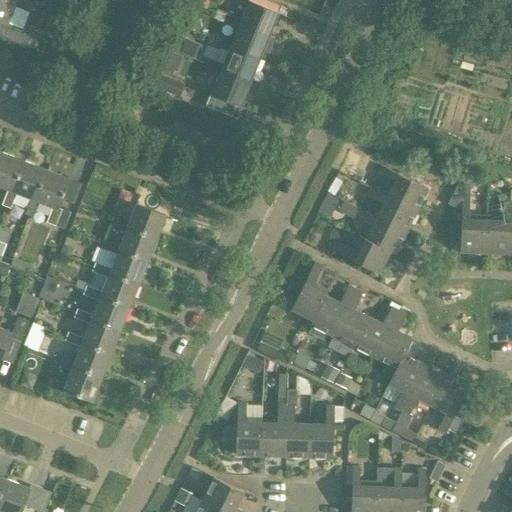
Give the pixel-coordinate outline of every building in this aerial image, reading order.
[(0,0),(0,22),(2,23),(0,29),(0,37),(29,49),(34,35),(7,24),(14,7),(29,13),(32,4),(21,0),(16,0),(16,2),(10,0),(0,0)] [(196,0),(195,3),(208,8),(211,0),(196,0)] [(239,25),(268,37),(268,36),(277,14),(249,2),(241,19),(226,14),(222,22),(237,29),(239,25)] [(268,36),(268,37),(239,25),(237,29),(232,43),(217,36),(212,46),(228,52),(229,48),(258,60),(263,50),(268,52),(274,39),(268,36)] [(193,58),(200,44),(178,35),(172,49),(193,58)] [(220,71),(249,83),(258,60),(229,48),(228,52),(222,66),(207,59),(203,69),(218,74),(220,71)] [(174,70),(164,66),(161,73),(171,77),(174,70)] [(220,71),(218,74),(213,89),(197,82),(194,90),(209,97),(210,94),(239,106),(249,83),(220,71)] [(158,89),(179,97),(184,82),(164,75),(158,89)] [(349,148),(339,170),(355,177),(365,155),(349,148)] [(12,192),(24,162),(1,153),(0,155),(0,187),(7,190),(1,206),(10,209),(16,193),(12,192)] [(46,171),(24,162),(12,192),(16,193),(29,199),(23,214),(32,218),(38,202),(34,201),(46,171)] [(393,181),(386,195),(416,210),(427,188),(381,165),(377,173),(393,181)] [(80,184),(69,180),(46,171),(34,201),(38,202),(52,208),(46,223),(55,227),(55,226),(63,230),(69,214),(61,210),(61,211),(57,210),(61,199),(73,204),(80,184)] [(416,210),(386,195),(370,187),(366,195),(382,203),(376,216),(376,217),(405,231),(416,210)] [(338,200),(326,194),(317,213),(329,219),(338,200)] [(462,201),(451,196),(447,204),(461,211),(462,201)] [(484,254),(486,216),(469,216),(470,201),(462,201),(461,211),(459,253),(484,254)] [(503,217),(486,216),(484,254),(508,255),(510,203),(503,203),(503,217)] [(136,204),(128,223),(113,217),(109,226),(125,232),(126,228),(155,240),(165,216),(136,204)] [(371,224),(365,238),(364,239),(389,251),(394,254),(405,231),(376,217),(376,216),(359,208),(355,216),(371,224)] [(146,262),(155,240),(126,228),(125,232),(119,246),(104,240),(100,249),(104,250),(116,255),(117,251),(146,262)] [(364,239),(365,238),(359,235),(352,250),(336,242),(332,249),(378,272),(389,251),(364,239)] [(137,286),(146,262),(117,251),(116,255),(104,250),(98,264),(95,263),(91,272),(94,273),(107,278),(108,274),(137,286)] [(0,274),(5,277),(10,265),(0,261),(0,274)] [(325,295),(328,289),(314,283),(322,266),(314,262),(291,309),(312,320),(313,320),(325,295)] [(128,309),(137,286),(108,274),(107,278),(101,292),(85,286),(82,295),(98,301),(99,297),(128,309)] [(332,336),(354,289),(347,286),(339,302),(325,295),(313,320),(312,320),(310,325),(332,336)] [(353,346),(368,317),(354,310),(362,293),(354,289),(332,336),(353,346)] [(25,291),(18,310),(34,316),(41,296),(25,291)] [(119,332),(128,309),(99,297),(98,301),(92,315),(77,309),(73,318),(89,324),(90,320),(119,332)] [(375,357),(397,311),(390,307),(382,324),(368,317),(353,346),(375,357)] [(375,357),(396,367),(396,368),(403,354),(411,338),(397,331),(405,315),(397,311),(375,357)] [(9,337),(21,342),(29,321),(17,317),(9,337)] [(64,341),(79,348),(81,343),(110,355),(119,332),(90,320),(89,324),(83,338),(67,332),(64,341)] [(40,350),(48,326),(34,321),(25,345),(40,350)] [(0,357),(10,333),(0,328),(0,357)] [(101,379),(110,355),(81,343),(79,348),(74,361),(58,356),(55,364),(70,371),(72,367),(101,379)] [(249,354),(244,370),(260,375),(265,359),(249,354)] [(396,368),(396,367),(387,384),(401,391),(393,407),(400,411),(423,364),(403,354),(396,368)] [(359,393),(365,381),(327,364),(321,376),(359,393)] [(430,405),(445,375),(423,364),(400,411),(390,431),(401,436),(411,416),(408,415),(416,398),(430,405)] [(91,402),(101,379),(72,367),(70,371),(65,384),(49,378),(46,387),(61,393),(62,390),(91,402)] [(24,373),(19,385),(31,391),(36,379),(24,373)] [(444,433),(467,386),(445,375),(430,405),(445,412),(436,429),(444,433)] [(286,393),(286,404),(293,405),(293,406),(296,406),(297,389),(286,389),(286,393)] [(278,393),(277,404),(286,404),(286,393),(278,393)] [(477,427),(488,404),(475,398),(464,421),(477,427)] [(259,455),(261,422),(245,422),(245,403),(237,403),(236,426),(235,443),(234,454),(259,455)] [(259,455),(283,456),(286,404),(277,404),(276,404),(276,423),(261,422),(259,455)] [(283,456),(307,457),(309,424),(292,423),(293,406),(293,405),(286,404),(283,456)] [(343,407),(334,406),(325,406),(324,424),(309,424),(307,457),(332,459),(333,421),(342,422),(343,407)] [(223,443),(235,443),(236,426),(223,426),(223,443)] [(400,442),(391,437),(390,452),(400,452),(400,442)] [(349,511),(374,511),(375,486),(359,486),(359,467),(351,467),(349,511)] [(374,511),(398,511),(399,487),(400,487),(400,469),(393,469),(392,487),(375,486),(374,511)] [(422,511),(424,470),(417,469),(416,488),(400,487),(399,487),(398,511),(422,511)] [(212,477),(202,499),(226,511),(245,511),(236,507),(243,493),(212,477)] [(19,511),(29,488),(6,479),(0,494),(0,511),(19,511)] [(195,511),(226,511),(202,499),(195,511)]
